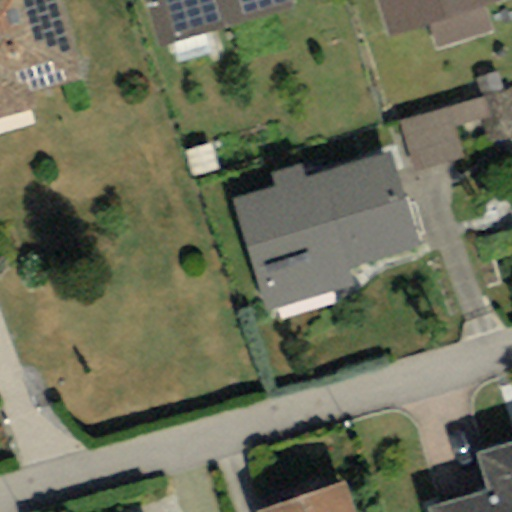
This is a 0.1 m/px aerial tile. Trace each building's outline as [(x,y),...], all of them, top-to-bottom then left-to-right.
[(59,0),(0,0),(0,116),(37,104),(32,88),(82,72),(59,0)] [(147,0),(157,34),(276,0),(147,0)] [(380,0),(390,27),(474,0),(380,0)] [(429,191),(511,161),(511,141),(497,100),(408,132),(429,191)] [(391,148),(234,194),(269,311),(356,286),(348,261),(418,241),(391,148)] [(511,511),(511,431),(476,443),(488,482),(428,501),(431,511),(511,511)] [(359,511),(345,471),(255,502),(258,511),(359,511)]
